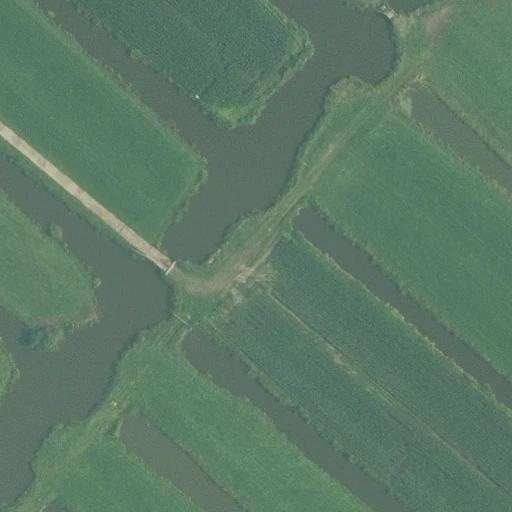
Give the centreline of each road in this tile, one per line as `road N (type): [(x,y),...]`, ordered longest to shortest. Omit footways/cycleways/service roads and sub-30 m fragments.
road 1 (track): [(31,511),(417,53)]
road 2 (track): [(0,123),(212,300)]
